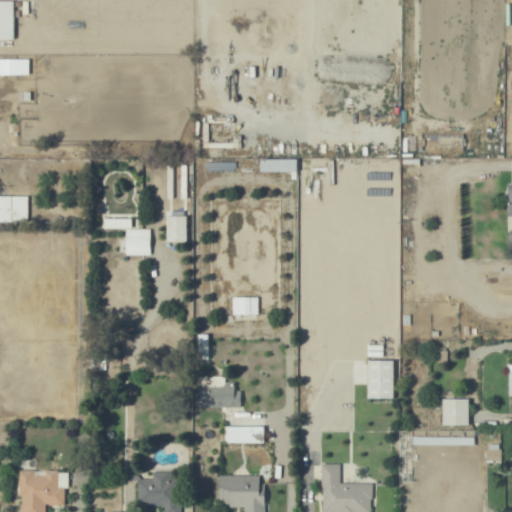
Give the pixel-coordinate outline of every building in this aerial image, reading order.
[(16,0),(16,37),(0,37),(0,0),(16,0)] [(0,58),(0,74),(28,74),(27,59),(0,58)] [(296,159),(259,158),(259,171),(295,172),(296,159)] [(30,220),(0,220),(0,193),(30,193),(30,220)] [(169,240),(169,215),(190,215),(190,240),(169,240)] [(128,254),(128,229),(150,229),(151,253),(128,254)] [(236,313),(236,296),(260,296),(260,312),(236,313)] [(211,359),(200,359),(199,333),(211,333),(211,359)] [(381,355),(365,355),(365,344),(381,344),(381,355)] [(446,365),(436,365),(436,351),(446,351),(446,365)] [(390,396),(364,396),(363,360),(390,360),(390,396)] [(226,376),(226,381),(237,381),(237,390),(244,390),(244,406),(202,406),(202,391),(204,391),(203,381),(202,381),(202,377),(226,376)] [(468,424),(441,425),(441,399),(467,399),(468,424)] [(269,444),(228,444),(228,425),(269,425),(269,444)] [(411,431),(411,437),(473,436),(473,444),(411,445),(411,481),(399,482),(399,431),(411,431)] [(501,460),(486,460),(486,448),(501,448),(501,460)] [(344,463),(344,484),(373,484),(373,511),(326,511),(326,497),(324,497),(324,463),(344,463)] [(35,469),(35,476),(39,476),(46,476),(48,476),(48,470),(59,470),(59,476),(60,486),(60,487),(67,487),(67,505),(60,505),(52,505),(47,505),(47,511),(25,511),(25,494),(20,494),(19,470),(35,469)] [(173,471),(173,480),(180,480),(180,495),(184,495),(184,511),(167,511),(167,503),(140,503),(140,480),(157,480),(157,471),(173,471)] [(261,475),(261,478),(263,478),(263,485),(269,485),(269,497),(267,497),(267,511),(247,511),(247,506),(230,507),(230,503),(222,503),(222,476),(261,475)]
